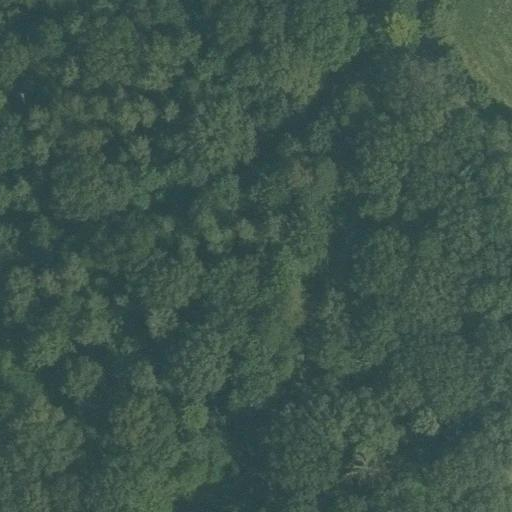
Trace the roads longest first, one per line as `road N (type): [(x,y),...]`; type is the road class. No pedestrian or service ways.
road 1 (track): [(416,46),(384,37),(337,106),(292,144),(244,178),(152,219),(74,231),(0,222)]
road 2 (track): [(416,46),(278,511)]
road 3 (track): [(0,319),(100,387),(237,511)]
road 4 (unclassified): [(511,143),(416,46),(430,0)]
